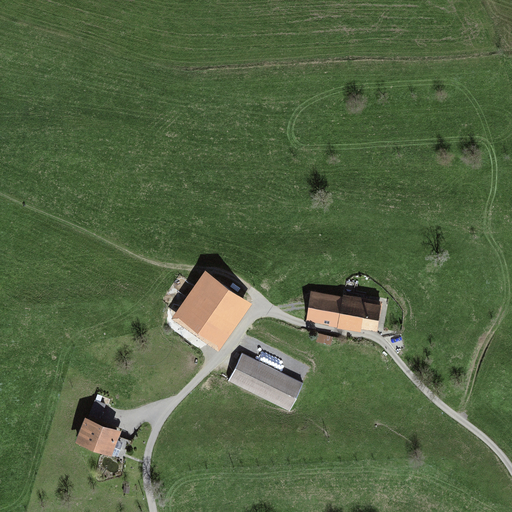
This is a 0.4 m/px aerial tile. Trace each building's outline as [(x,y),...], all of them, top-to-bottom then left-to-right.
[(257,303),(212,273),(180,321),(224,351),(257,303)] [(387,305),(314,294),(310,325),(364,333),(365,328),(383,331),(387,305)] [(307,385),(246,356),(233,384),(294,413),(307,385)] [(293,373),(304,378),(309,367),(297,362),(293,373)] [(125,429),(89,416),(80,443),(115,456),(125,429)]
